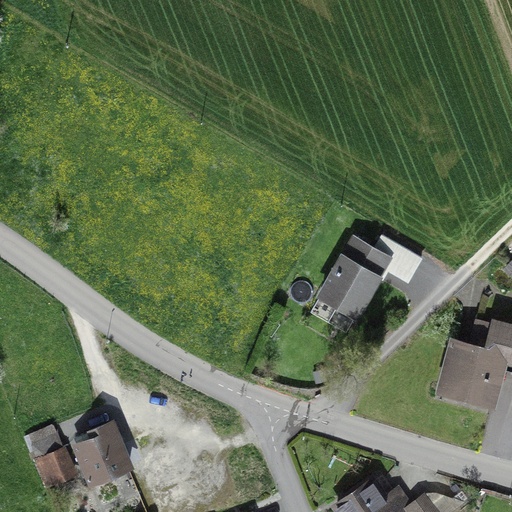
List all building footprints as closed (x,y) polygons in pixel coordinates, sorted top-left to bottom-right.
[(353,237),(319,295),(355,316),(388,257),(353,237)] [(502,356),(511,358),(511,329),(491,324),(484,350),(452,341),(439,390),(490,403),(502,356)] [(91,482),(126,467),(106,420),(95,425),(97,431),(73,441),(91,482)] [(71,473),(59,447),(53,433),(30,444),(37,460),(34,461),(44,485),(71,473)] [(370,483),(335,507),(337,511),(396,511),(406,505),(398,494),(384,503),(370,483)] [(410,511),(434,511),(424,498),(411,507),(410,511)]
